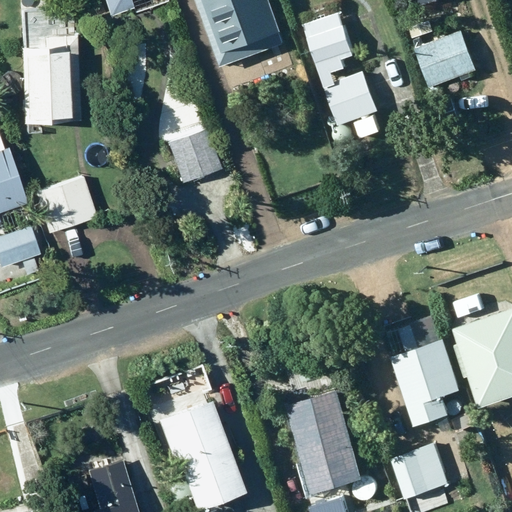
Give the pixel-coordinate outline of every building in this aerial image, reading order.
[(102,0),(109,18),(133,10),(135,13),(168,2),(167,0),(102,0)] [(195,0),(221,70),(285,47),(280,34),(283,33),(271,0),(195,0)] [(328,63),(364,50),(355,26),(339,33),(336,24),(318,30),(322,40),(320,40),(328,63)] [(437,86),(477,70),(462,32),(422,47),(437,86)] [(20,53),(23,125),(32,125),(32,127),(63,126),(63,121),(79,121),(76,39),(44,40),(44,52),(20,53)] [(340,127),(378,112),(363,72),(325,87),(340,127)] [(168,144),(182,183),(220,170),(206,131),(168,144)] [(6,151),(0,153),(0,214),(25,206),(6,151)] [(95,218),(82,178),(35,195),(48,234),(95,218)] [(29,227),(0,237),(0,268),(0,269),(21,262),(25,274),(37,270),(32,257),(39,255),(29,227)] [(511,399),(511,310),(455,330),(461,347),(457,348),(468,378),(471,377),(482,409),(511,399)] [(394,359),(417,428),(451,417),(445,398),(461,392),(445,341),(441,343),(433,318),(400,328),(408,354),(394,359)] [(294,385),(299,391),(308,392),(314,387),(315,379),(310,372),(302,371),(295,376),(294,385)] [(189,393),(196,391),(199,385),(198,378),(192,374),(185,376),(182,382),(183,389),(189,393)] [(289,407),(316,497),(365,482),(337,391),(289,407)] [(175,458),(194,511),(196,511),(243,496),(211,404),(159,422),(172,459),(175,458)] [(454,418),(459,433),(475,428),(470,413),(454,418)] [(100,426),(79,441),(88,455),(110,439),(100,426)] [(449,484),(434,444),(393,459),(407,499),(449,484)] [(135,511),(122,462),(60,479),(68,511),(135,511)] [(312,509),(313,511),(347,511),(343,500),(312,509)]
